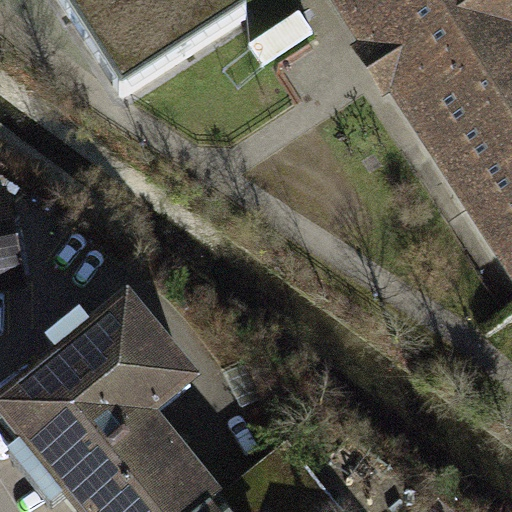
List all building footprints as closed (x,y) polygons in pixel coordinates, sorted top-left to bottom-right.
[(230,0),(58,0),(127,105),(247,26),(230,0)] [(511,0),(336,0),(511,268),(511,0)] [(0,194),(0,301),(41,294),(20,191),(0,194)] [(61,359),(0,411),(0,424),(18,446),(7,456),(51,506),(63,496),(76,511),(221,511),(235,501),(165,423),(200,392),(125,305),(100,326),(88,311),(49,345),(61,359)] [(221,511),(349,511),(295,449),(235,501),(221,511)]
